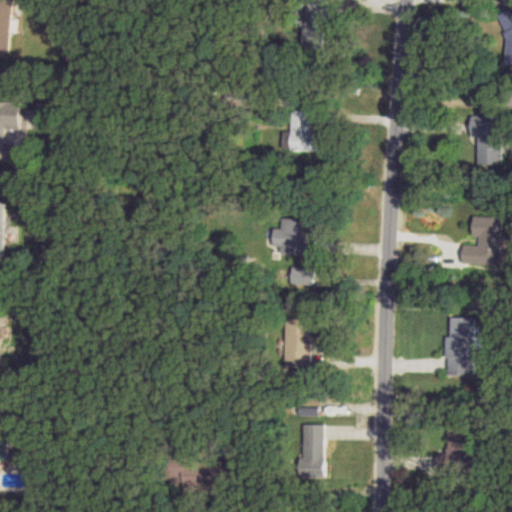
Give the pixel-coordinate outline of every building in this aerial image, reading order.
[(15,0),(0,0),(0,49),(13,50),(15,0)] [(307,0),(306,47),(328,47),(329,0),(307,0)] [(259,105),(258,87),(228,88),(229,106),(259,105)] [(24,103),(0,101),(0,158),(6,159),(7,127),(22,128),(24,103)] [(324,130),(312,130),(312,110),(293,110),(292,149),(324,149),(324,130)] [(505,116),(477,116),(477,164),(505,164),(505,116)] [(505,218),(476,217),(475,243),(467,242),(466,264),(503,266),(505,218)] [(317,254),(318,219),(283,219),(283,227),(277,227),(276,254),(317,254)] [(316,288),(316,267),(294,267),(294,288),(316,288)] [(316,366),(316,318),(289,318),(289,366),(316,366)] [(478,338),(478,318),(452,318),(451,374),(477,374),(478,349),(485,349),(485,338),(478,338)] [(329,423),(304,423),(304,475),(329,475),(329,423)] [(475,471),(475,429),(451,429),(451,453),(441,453),(441,471),(475,471)] [(0,471),(2,472),(2,459),(11,459),(11,441),(0,441),(0,471)] [(181,456),(181,490),(227,489),(227,455),(181,456)]
